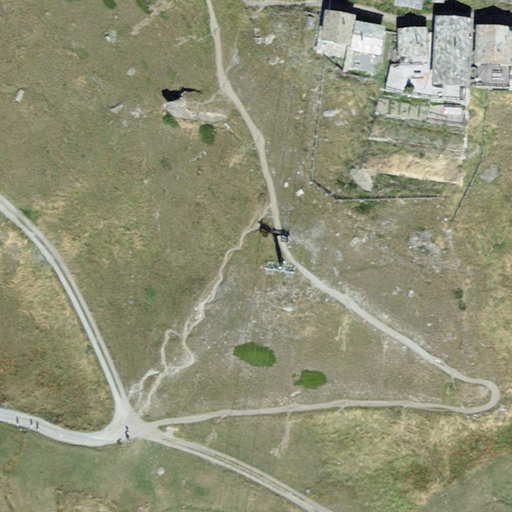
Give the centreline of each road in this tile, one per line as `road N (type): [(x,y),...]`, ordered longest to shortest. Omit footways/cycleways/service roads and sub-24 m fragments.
road 1 (track): [(199,0),(291,256),(330,292),(458,375),(493,386),(495,399)]
road 2 (track): [(495,399),(466,411),(342,402),(128,427)]
road 3 (track): [(511,23),(404,22),(331,7),(257,10),(244,0)]
road 4 (track): [(0,214),(70,281),(128,427)]
road 5 (track): [(313,511),(202,450),(128,427)]
road 6 (track): [(128,427),(76,437),(0,419)]
